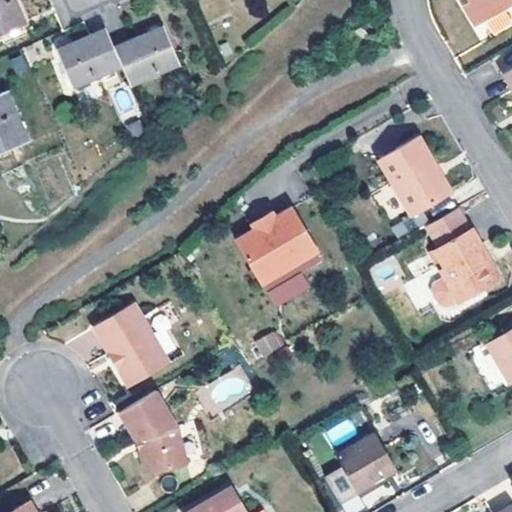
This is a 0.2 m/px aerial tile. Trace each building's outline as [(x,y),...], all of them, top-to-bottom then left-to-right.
[(16,0),(0,0),(0,36),(27,23),(16,0)] [(511,0),(468,0),(470,3),(483,25),(511,7),(511,0)] [(483,25),(470,3),(460,8),(473,31),(483,25)] [(361,46),(370,41),(362,26),(352,32),(361,46)] [(121,71),(129,90),(179,67),(162,28),(112,51),(121,71)] [(73,91),(121,71),(112,51),(104,33),(56,53),(73,91)] [(10,90),(0,94),(0,154),(32,140),(10,90)] [(395,187),(390,190),(409,222),(446,200),(450,192),(443,180),(435,181),(432,175),(436,167),(419,139),(380,161),(395,187)] [(395,187),(380,161),(375,164),(390,190),(395,187)] [(435,181),(443,180),(436,167),(432,175),(435,181)] [(258,230),(238,243),(262,286),(319,253),(295,209),(278,219),(258,230)] [(432,228),(437,236),(465,220),(460,211),(432,228)] [(258,230),(278,219),(274,212),(254,222),(258,230)] [(445,251),(432,258),(436,265),(429,268),(434,276),(440,272),(446,282),(436,288),(434,297),(442,310),(451,312),(467,304),(467,305),(499,286),(500,278),(495,268),(488,267),(481,255),(486,252),(475,234),(473,235),(465,220),(437,236),(445,251)] [(488,267),(495,268),(486,252),(481,255),(488,267)] [(378,290),(402,281),(392,257),(368,266),(378,290)] [(136,304),(95,328),(112,358),(117,355),(123,366),(118,368),(130,389),(172,366),(136,304)] [(261,358),(284,345),(275,329),(252,342),(261,358)] [(511,339),(489,353),(511,391),(511,339)] [(112,358),(118,368),(123,366),(117,355),(112,358)] [(195,392),(211,416),(254,388),(239,364),(195,392)] [(182,431),(159,393),(122,414),(137,442),(142,441),(145,453),(141,454),(146,474),(155,480),(191,471),(182,431)] [(419,461),(399,427),(360,449),(382,489),(399,479),(396,474),(419,461)] [(396,474),(399,479),(422,466),(419,461),(396,474)] [(344,511),(356,511),(364,508),(342,466),(325,475),(344,511)] [(195,511),(247,511),(234,489),(195,511)]
